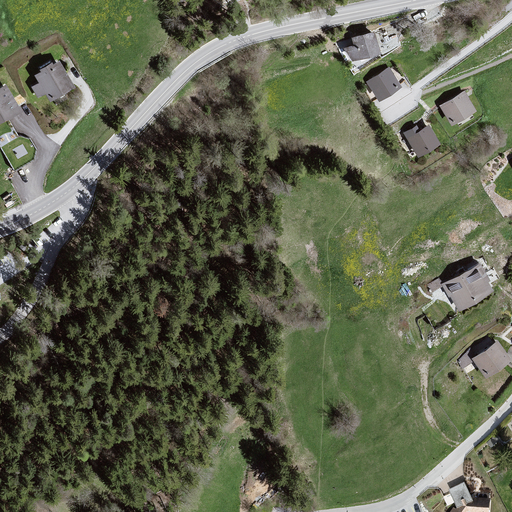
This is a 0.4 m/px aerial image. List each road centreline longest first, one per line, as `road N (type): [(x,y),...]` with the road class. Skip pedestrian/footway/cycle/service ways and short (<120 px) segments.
road 1 (secondary): [(414,0),(277,27),(225,46),(200,61),(68,192)]
road 2 (residential): [(0,328),(22,311),(77,213),(68,192)]
road 3 (residential): [(390,505),(511,407)]
